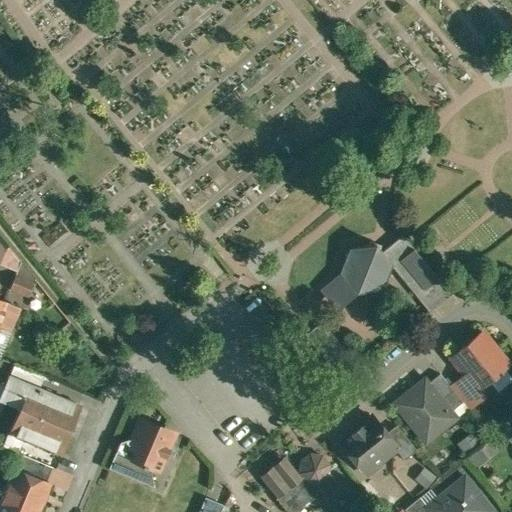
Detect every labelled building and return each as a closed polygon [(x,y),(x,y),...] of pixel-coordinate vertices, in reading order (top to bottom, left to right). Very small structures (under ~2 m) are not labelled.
[(452,293),(404,234),(384,251),(394,263),(393,265),(430,311),(452,293)] [(377,243),(351,247),(341,272),(358,292),(385,288),(393,265),(394,263),(384,251),(377,243)] [(35,278),(21,261),(15,275),(33,282),(35,278)] [(33,282),(15,275),(10,287),(28,295),(33,282)] [(413,303),(401,289),(397,288),(393,299),(403,311),(413,303)] [(19,307),(0,298),(0,324),(9,328),(19,307)] [(484,331),(452,356),(466,374),(478,388),(479,387),(509,362),(484,331)] [(354,358),(337,371),(345,380),(361,367),(354,358)] [(44,376),(16,364),(11,375),(39,387),(44,376)] [(452,386),(441,373),(429,382),(452,410),(464,401),(452,386)] [(478,388),(466,374),(452,386),(464,401),(469,407),(485,394),(479,387),(478,388)] [(11,375),(10,375),(1,397),(22,406),(11,431),(63,453),(82,405),(39,387),(11,375)] [(429,382),(421,389),(418,384),(395,402),(427,441),(457,417),(452,410),(429,382)] [(373,415),(341,441),(350,451),(350,457),(353,462),(359,462),(366,471),(396,447),(398,446),(387,432),(373,415)] [(142,417),(133,438),(129,438),(121,440),(117,450),(110,467),(154,485),(151,465),(159,468),(175,431),(142,417)] [(418,449),(398,424),(387,432),(398,446),(396,447),(405,459),(418,449)] [(11,431),(7,429),(1,445),(23,454),(54,466),(57,467),(63,453),(11,431)] [(54,466),(23,454),(17,469),(47,482),(54,466)] [(322,455),(311,454),(303,461),(302,471),(305,475),(278,497),(289,511),(293,511),(323,489),(327,495),(341,485),(328,469),(329,464),(322,456),(322,455)] [(17,469),(15,469),(9,483),(3,486),(0,492),(0,497),(2,502),(0,505),(0,511),(38,511),(50,483),(47,482),(17,469)] [(428,505),(427,506),(432,511),(478,511),(489,504),(466,475),(428,505)] [(221,511),(225,504),(207,496),(199,511),(221,511)] [(428,505),(421,496),(406,508),(408,511),(432,511),(427,506),(428,505)]
